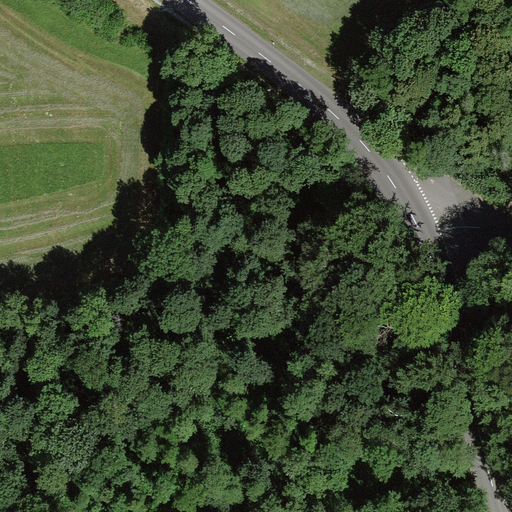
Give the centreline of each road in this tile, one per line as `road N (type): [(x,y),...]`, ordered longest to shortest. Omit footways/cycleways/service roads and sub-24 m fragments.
road 1 (tertiary): [(181,0),(329,109),(417,227)]
road 2 (tertiary): [(417,227),(455,331),(499,511)]
